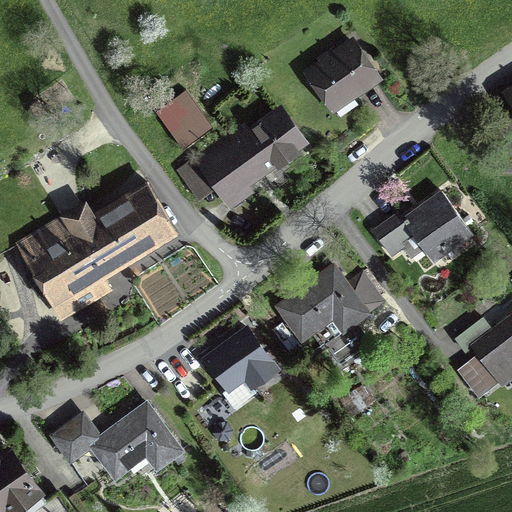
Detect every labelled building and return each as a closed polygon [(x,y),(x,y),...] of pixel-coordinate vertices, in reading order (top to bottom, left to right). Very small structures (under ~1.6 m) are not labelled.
[(347,92),(350,96),(375,78),(351,43),(307,74),(329,105),(347,92)] [(511,91),(509,93),(511,96),(511,108),(496,118),(511,146),(511,91)] [(251,182),(310,139),(281,100),(244,127),(239,121),(175,167),(198,199),(216,186),(231,207),(256,189),(251,182)] [(176,230),(145,179),(94,210),(88,199),(20,240),(64,312),(112,283),(106,273),(176,230)] [(473,231),(441,186),(402,214),(398,209),(372,227),(391,254),(403,245),(411,256),(424,246),(434,260),(473,231)] [(357,320),(386,299),(363,268),(349,278),(334,258),(274,303),(301,339),(310,332),(339,371),(376,344),(357,320)] [(511,315),(494,328),(483,314),(454,336),(466,351),(472,346),(476,351),(457,366),(478,395),(511,368),(511,315)] [(281,364),(248,320),(202,355),(226,387),(223,390),(235,406),(257,390),(253,385),(281,364)] [(274,330),(292,353),(302,345),(284,322),(274,330)] [(406,362),(439,410),(444,406),(411,358),(406,362)] [(350,414),(375,397),(364,382),(339,399),(350,414)] [(186,448),(148,396),(101,430),(83,407),(50,432),(70,460),(90,445),(115,479),(146,456),(156,470),(174,457),(177,461),(186,456),(182,451),(186,448)] [(302,408),(307,417),(313,414),(308,405),(302,408)] [(213,431),(219,439),(229,438),(233,428),(227,420),(217,422),(213,431)] [(77,511),(59,487),(46,496),(43,493),(46,490),(11,442),(0,450),(0,511),(77,511)]
